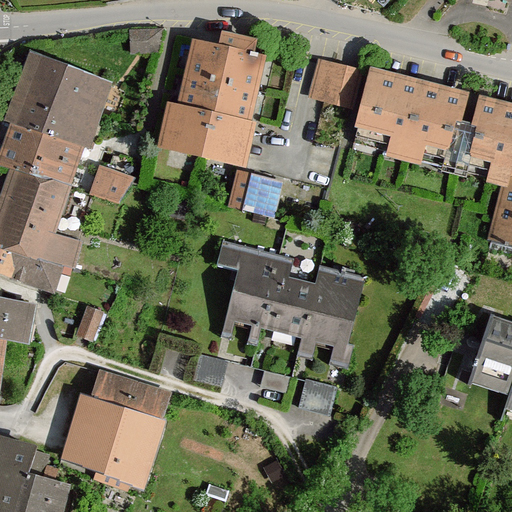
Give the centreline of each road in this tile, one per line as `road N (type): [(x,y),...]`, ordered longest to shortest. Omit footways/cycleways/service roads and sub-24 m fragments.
road 1 (unclassified): [(0,28),(159,9),(260,11),(511,69)]
road 2 (track): [(58,355),(78,353),(263,414),(332,511)]
